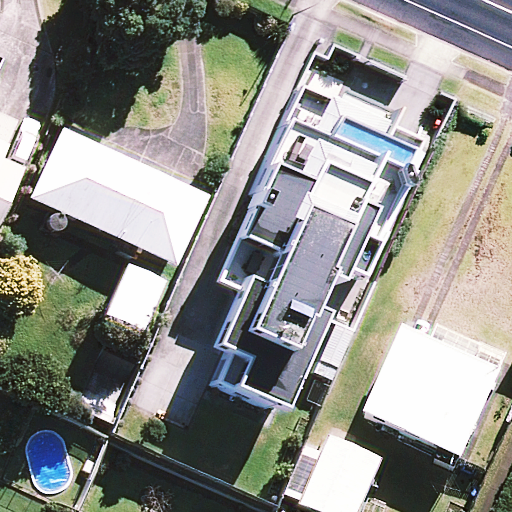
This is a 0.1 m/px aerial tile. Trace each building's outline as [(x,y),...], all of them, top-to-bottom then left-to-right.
[(263,425),(313,314),(352,332),(375,282),(359,275),(439,99),(331,50),(324,65),(310,58),(208,283),(228,292),(203,347),(221,355),(208,382),(231,393),(225,407),(263,425)] [(0,216),(20,175),(0,165),(0,142),(8,125),(0,121),(0,216)] [(199,199),(56,132),(25,200),(168,266),(199,199)] [(158,284),(122,266),(99,314),(135,331),(158,284)] [(497,379),(400,334),(361,417),(458,462),(497,379)] [(357,511),(379,463),(323,438),(293,504),(310,511),(357,511)]
